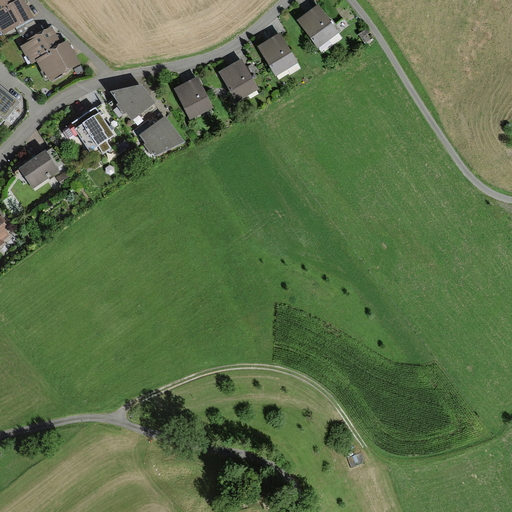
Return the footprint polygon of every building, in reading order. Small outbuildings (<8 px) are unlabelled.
[(0,0),(0,12),(16,4),(14,0),(0,0)] [(0,12),(0,34),(0,35),(29,20),(20,2),(16,4),(0,12)] [(315,9),(298,20),(316,45),(333,34),(315,9)] [(365,30),(359,35),(365,43),(371,39),(365,30)] [(28,63),(58,50),(50,31),(20,44),(28,63)] [(259,48),(275,75),(293,64),(278,37),(259,48)] [(37,60),(47,81),(76,67),(66,46),(37,60)] [(239,63),(220,74),(234,98),(253,87),(239,63)] [(207,107),(194,80),(176,89),(189,116),(207,107)] [(0,121),(16,102),(0,88),(0,121)] [(127,117),(149,102),(138,88),(112,95),(127,117)] [(95,111),(73,126),(91,152),(99,147),(103,154),(110,149),(106,143),(114,137),(95,111)] [(162,121),(141,137),(153,154),(180,143),(162,121)] [(43,154),(18,169),(30,188),(55,173),(43,154)]
